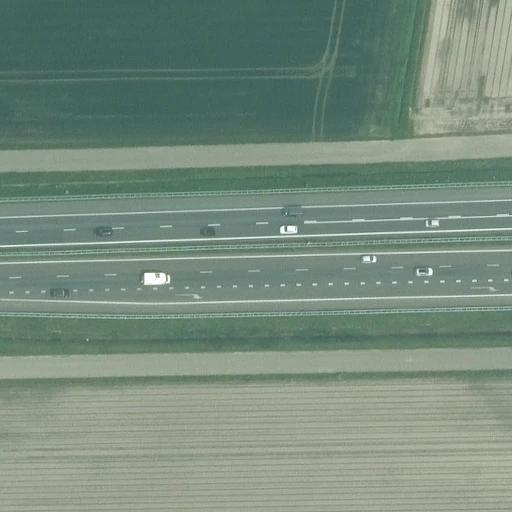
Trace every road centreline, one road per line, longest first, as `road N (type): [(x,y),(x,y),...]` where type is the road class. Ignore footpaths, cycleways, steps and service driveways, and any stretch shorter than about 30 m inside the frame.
road 1 (unclassified): [(0,168),(511,150)]
road 2 (motorway): [(511,215),(0,232)]
road 3 (motorway): [(0,277),(511,263)]
road 4 (unclassified): [(511,361),(0,368)]
